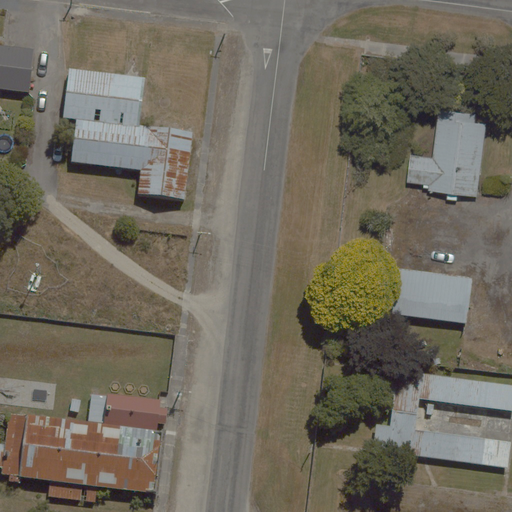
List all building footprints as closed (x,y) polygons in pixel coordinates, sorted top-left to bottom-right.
[(28,67),(0,62),(0,107),(23,111),(28,67)] [(138,102),(59,91),(53,134),(71,136),(65,176),(140,186),(137,214),(180,220),(189,153),(132,145),(138,102)] [(491,110),(443,104),(437,153),(410,150),(407,178),(425,180),(424,190),(481,197),(491,110)] [(477,278),(398,264),(390,312),(469,326),(477,278)] [(511,385),(401,370),(393,425),(378,423),(374,453),(416,458),(508,470),(511,440),(420,428),(424,401),(511,412),(511,385)] [(99,445),(160,453),(164,425),(103,417),(99,445)] [(99,445),(22,434),(14,494),(147,511),(151,511),(160,453),(99,445)]
